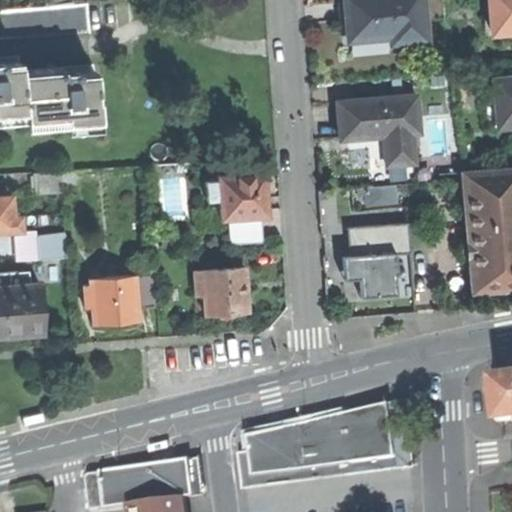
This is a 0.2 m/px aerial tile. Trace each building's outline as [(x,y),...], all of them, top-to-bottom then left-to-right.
[(344,0),(347,18),(348,37),(391,33),(391,41),(428,38),(424,0),(344,0)] [(511,0),(491,0),(494,41),(511,39),(511,0)] [(0,10),(0,36),(89,29),(87,3),(73,5),(46,7),(0,10)] [(0,117),(21,115),(16,70),(15,61),(0,62),(0,117)] [(45,67),(16,70),(21,115),(21,121),(64,117),(65,124),(98,121),(92,68),(74,70),(74,74),(67,74),(61,75),(60,71),(46,73),(45,67)] [(499,126),(511,125),(511,81),(495,83),(499,126)] [(385,133),(388,162),(415,159),(412,130),(419,130),(416,92),(336,100),(338,120),(340,137),(385,133)] [(499,288),(511,286),(511,162),(461,167),(472,290),(499,288)] [(34,172),(36,190),(63,188),(61,170),(34,172)] [(223,218),(268,214),(266,193),(264,172),(218,176),(219,182),(206,183),(207,199),(221,198),(223,218)] [(357,185),(358,195),(365,194),(365,203),(396,201),(395,182),(357,185)] [(409,222),(348,226),(349,255),(349,257),(357,257),(358,265),(350,266),(351,278),(359,278),(360,297),(396,294),(393,254),(411,253),(409,222)] [(36,235),(38,258),(67,256),(66,233),(36,235)] [(358,265),(357,257),(349,257),(349,255),(341,256),(343,279),(351,278),(350,266),(358,265)] [(205,293),(207,314),(223,313),(249,310),(244,265),(203,269),(205,293)] [(196,294),(205,293),(203,269),(194,270),(196,294)] [(0,335),(13,334),(45,331),(40,281),(18,283),(16,270),(0,271),(0,335)] [(115,320),(139,318),(138,307),(135,275),(134,273),(101,276),(101,271),(93,271),(93,277),(90,277),(90,283),(93,306),(94,323),(115,320)] [(150,273),(135,275),(138,307),(153,305),(150,273)] [(86,306),(93,306),(90,283),(84,284),(86,306)] [(497,424),(511,421),(511,379),(492,382),(497,424)] [(405,398),(393,401),(403,459),(381,462),(380,457),(306,467),(254,474),(248,441),(238,443),(244,488),(309,480),(382,469),(414,464),(405,398)] [(381,462),(403,459),(393,401),(298,423),(306,467),(380,457),(381,462)] [(23,420),(24,424),(45,418),(43,410),(27,414),(22,416),(23,420)] [(254,474),(306,467),(298,423),(247,436),(248,441),(254,474)] [(165,447),(164,443),(143,448),(145,456),(161,452),(166,451),(165,447)] [(91,509),(130,504),(179,497),(205,494),(203,476),(200,457),(86,473),(91,509)] [(130,504),(131,511),(180,511),(179,497),(130,504)]
